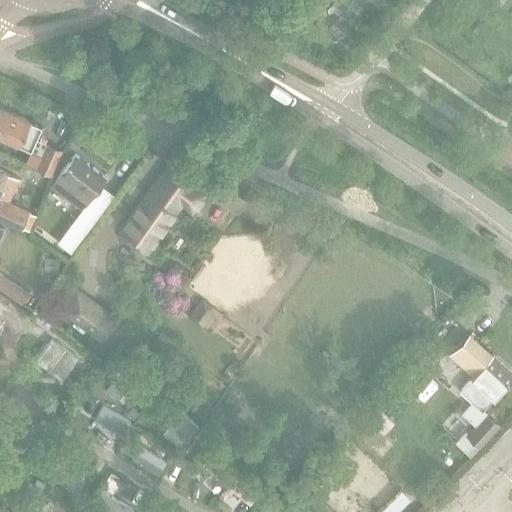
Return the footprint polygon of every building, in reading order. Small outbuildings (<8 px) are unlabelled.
[(50,173),(61,149),(35,138),(41,126),(29,121),(29,120),(0,107),(0,136),(19,145),(19,144),(41,154),(36,166),(50,173)] [(50,185),(81,207),(104,176),(74,153),(50,185)] [(22,226),(29,229),(35,214),(29,211),(30,209),(8,199),(17,178),(6,173),(6,172),(0,169),(0,218),(21,228),(22,226)] [(183,196),(190,201),(198,190),(173,172),(155,197),(148,192),(120,231),(146,249),(183,196)] [(43,270),(57,271),(58,257),(44,256),(43,270)] [(0,288),(21,302),(29,291),(0,270),(0,288)] [(69,283),(54,304),(104,339),(120,318),(115,315),(117,312),(75,282),(74,284),(69,283)] [(511,371),(491,352),(491,353),(468,332),(448,353),(471,374),(458,389),(471,401),(465,407),(473,414),(470,416),(476,422),(467,431),(465,429),(454,441),(469,454),(497,423),(482,409),(511,375),(511,371)] [(36,358),(61,377),(77,355),(52,337),(36,358)] [(150,385),(125,362),(116,372),(141,395),(150,385)] [(187,418),(163,396),(155,405),(179,427),(187,418)] [(119,431),(89,413),(82,425),(112,443),(119,431)] [(155,456),(128,440),(122,451),(149,466),(155,456)] [(199,465),(222,482),(233,469),(209,451),(199,465)] [(76,478),(49,460),(43,469),(70,488),(76,478)] [(225,485),(248,502),(259,489),(235,471),(225,485)] [(36,478),(20,504),(30,510),(35,501),(40,503),(45,495),(41,492),(45,484),(36,478)] [(130,511),(133,508),(100,489),(93,502),(110,511),(130,511)] [(257,509),(260,511),(286,511),(268,496),(257,509)]
